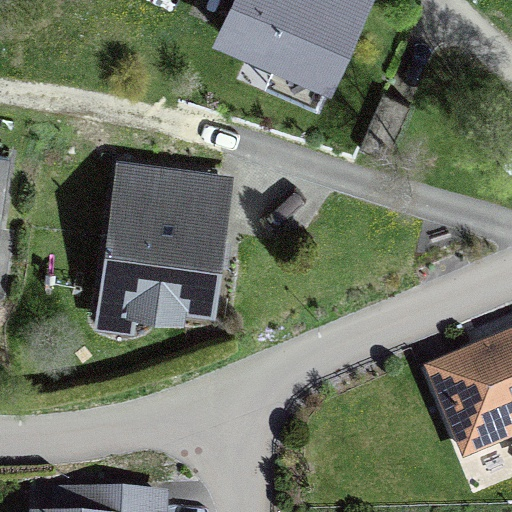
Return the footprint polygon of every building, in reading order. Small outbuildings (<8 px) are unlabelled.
[(235,0),(222,32),(327,78),(360,0),(235,0)] [(410,103),(383,92),(359,147),(387,159),(410,103)] [(121,167),(104,288),(137,293),(135,306),(176,311),(177,298),(210,302),(222,216),(153,207),(157,172),(121,167)] [(511,338),(433,372),(467,452),(511,433),(511,338)] [(160,511),(161,495),(59,491),(58,511),(160,511)]
